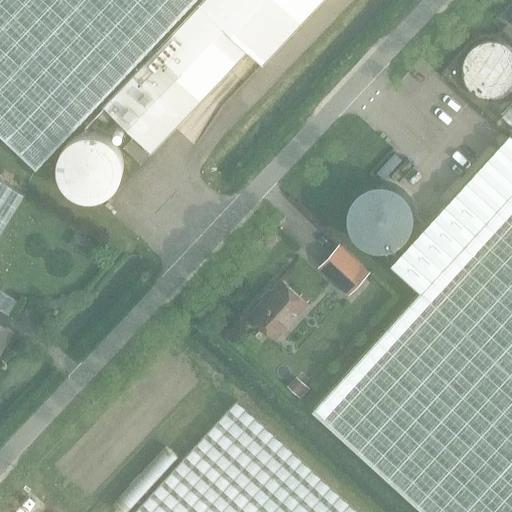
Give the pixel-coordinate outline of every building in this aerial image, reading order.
[(0,0),(0,132),(36,166),(192,0),(0,0)] [(201,0),(102,104),(152,151),(248,49),(263,63),(322,0),(201,0)] [(511,48),(508,45),(501,42),(496,41),(489,40),(479,43),(473,46),(468,51),(465,56),(462,61),(461,67),(461,72),(461,77),(464,84),(467,90),(470,94),(474,97),(480,100),(487,101),(492,102),(496,101),(503,100),(509,97),(511,93),(511,48)] [(511,102),(501,115),(511,124),(511,102)] [(123,164),(123,158),(121,152),(118,147),(114,142),(109,138),(104,135),(98,133),(93,132),(86,133),(81,134),(75,137),(70,141),(66,146),(64,150),(62,155),(61,162),(61,169),(62,174),(65,180),(69,185),(74,190),(79,192),(85,194),(91,195),(98,194),(104,192),(109,190),(114,186),(117,182),(120,176),(122,171),(123,164)] [(420,290),(309,413),(419,511),(511,511),(511,133),(510,132),(506,137),(481,164),(425,226),(391,264),(420,290)] [(132,138),(123,146),(141,163),(149,154),(132,138)] [(0,233),(25,194),(0,178),(0,233)] [(409,244),(411,182),(356,180),(353,241),(409,244)] [(85,239),(80,246),(82,251),(88,255),(95,245),(85,239)] [(368,272),(338,245),(319,266),(349,293),(368,272)] [(275,337),(307,302),(281,279),(250,314),(275,337)] [(0,349),(11,331),(0,323),(0,349)] [(296,377),(287,387),(299,397),(307,387),(296,377)] [(359,511),(235,399),(132,511),(359,511)]
